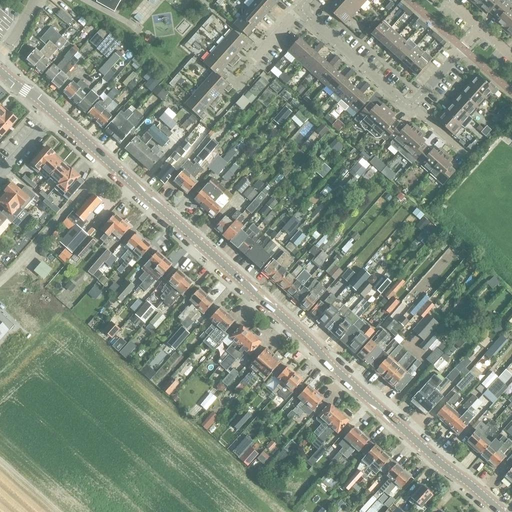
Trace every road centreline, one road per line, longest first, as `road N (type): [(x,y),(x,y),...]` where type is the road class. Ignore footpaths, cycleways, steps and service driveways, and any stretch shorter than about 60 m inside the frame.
road 1 (tertiary): [(498,511),(56,116)]
road 2 (residential): [(301,9),(411,104)]
